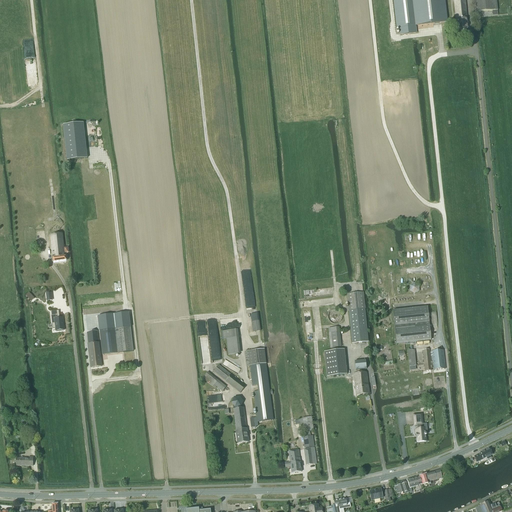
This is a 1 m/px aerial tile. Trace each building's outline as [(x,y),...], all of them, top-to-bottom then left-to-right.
[(393,0),(397,28),(399,28),(400,35),(417,33),(416,26),(446,22),(443,0),(393,0)] [(453,0),(457,37),(469,36),(464,0),(453,0)] [(475,0),(477,13),(493,11),(497,11),(496,0),(475,0)] [(63,126),(67,161),(87,159),(83,123),(63,126)] [(64,248),(62,234),(52,235),(50,236),(53,258),(53,263),(66,261),(65,257),(64,257),(64,253),(68,253),(68,248),(64,248)] [(414,283),(409,285),(409,291),(414,294),(419,291),(419,286),(414,283)] [(352,344),(360,343),(368,342),(363,292),(347,294),(352,344)] [(29,293),(26,296),(31,302),(34,299),(29,293)] [(427,307),(392,310),(396,344),(431,340),(427,307)] [(58,311),(51,312),(51,316),(55,316),(56,319),(54,320),(55,324),(52,325),(53,329),(55,329),(56,332),(58,331),(58,332),(61,331),(64,331),(62,319),(60,319),(59,319),(58,311)] [(133,352),(130,328),(129,313),(98,317),(99,332),(102,355),(118,353),(123,353),(133,352)] [(253,333),(260,332),(258,314),(250,315),(253,333)] [(331,349),(339,348),(341,347),(339,327),(328,329),(331,349)] [(240,354),(238,338),(238,330),(221,332),(222,340),(226,339),(228,355),(240,354)] [(98,343),(97,332),(87,333),(88,344),(91,368),(101,367),(100,360),(100,357),(98,343)] [(409,367),(415,366),(416,366),(414,350),(408,349),(409,367)] [(258,351),(245,352),(247,367),(251,366),(253,378),(254,387),(257,386),(258,387),(258,392),(253,392),(256,415),(256,418),(257,422),(273,420),(269,385),(266,364),(264,350),(258,351)] [(344,350),(324,352),(326,377),(347,375),(344,350)] [(430,362),(429,350),(422,351),(425,372),(431,371),(431,366),(432,365),(433,371),(445,369),(443,351),(431,352),(432,362),(430,362)] [(355,371),(366,369),(365,361),(354,362),(355,371)] [(240,393),(245,387),(230,375),(218,365),(213,372),(240,393)] [(213,387),(218,381),(207,373),(202,379),(213,387)] [(354,390),(355,390),(355,395),(369,394),(367,373),(358,373),(353,374),(355,387),(354,388),(354,390)] [(226,387),(218,381),(213,387),(215,389),(217,387),(222,392),(226,387)] [(242,408),(242,404),(243,402),(239,397),(234,398),(231,403),(233,405),(236,430),(235,430),(237,444),(248,442),(247,429),(246,429),(244,408),(242,408)] [(422,416),(413,416),(415,426),(418,426),(423,425),(422,416)] [(313,431),(311,417),(302,418),(302,419),(299,419),(300,420),(295,421),(295,425),(303,424),(305,437),(303,437),(304,449),(304,450),(306,466),(316,464),(312,436),(310,436),(310,432),(313,431)] [(254,418),(250,419),(251,428),(255,428),(256,428),(256,426),(258,426),(257,422),(256,418),(254,418)] [(419,429),(415,430),(416,435),(417,443),(426,442),(425,436),(426,436),(426,435),(427,434),(426,424),(423,425),(418,426),(419,429)] [(491,458),(490,456),(492,455),(489,449),(480,453),(481,454),(478,456),(480,460),(483,459),(486,458),(487,460),(491,458)] [(301,472),(298,450),(288,452),(290,463),(285,463),(285,467),(290,467),(291,473),(301,472)] [(33,464),(33,458),(29,457),(29,459),(16,458),(16,466),(29,467),(29,464),(33,464)] [(429,484),(431,483),(430,481),(442,478),(440,470),(426,474),(428,483),(429,484)] [(428,483),(426,474),(418,476),(419,477),(421,485),(422,485),(428,483)] [(419,491),(418,486),(417,482),(415,483),(413,478),(407,480),(410,489),(415,487),(416,492),(419,491)] [(408,491),(406,483),(397,486),(394,487),(395,488),(394,488),(394,491),(396,491),(398,497),(401,497),(400,494),(408,491)] [(371,501),(382,498),(381,490),(369,492),(371,501)] [(336,506),(337,511),(343,511),(343,509),(350,507),(349,503),(346,504),(345,499),(334,501),(335,506),(336,506)] [(482,511),(492,511),(490,505),(489,501),(480,505),(482,511)] [(500,511),(502,511),(498,503),(494,505),(493,504),(490,505),(492,511),(500,511)]
